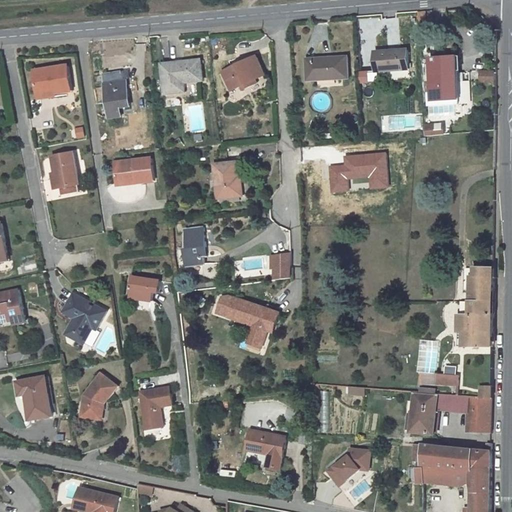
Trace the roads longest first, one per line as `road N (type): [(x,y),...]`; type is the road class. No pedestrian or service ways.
road 1 (residential): [(319,511),(0,454)]
road 2 (residential): [(278,13),(7,37)]
road 3 (residential): [(295,262),(278,13)]
road 4 (residential): [(50,268),(7,37)]
road 5 (secondary): [(511,312),(509,511)]
road 6 (residential): [(435,0),(278,13)]
